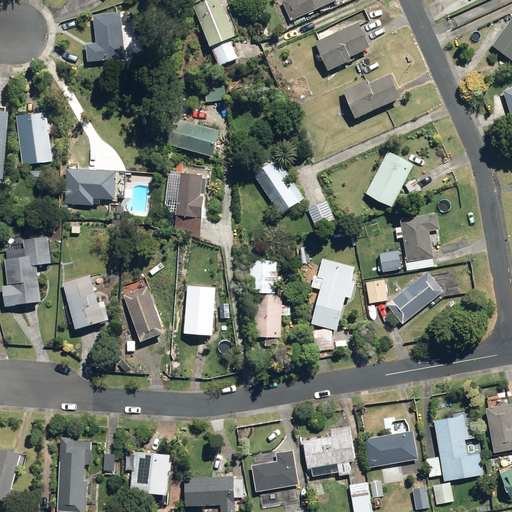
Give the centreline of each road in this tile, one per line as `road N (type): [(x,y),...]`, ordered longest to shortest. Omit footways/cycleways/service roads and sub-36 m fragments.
road 1 (residential): [(1,384),(209,405),(511,350)]
road 2 (residential): [(410,0),(480,160),(511,345)]
